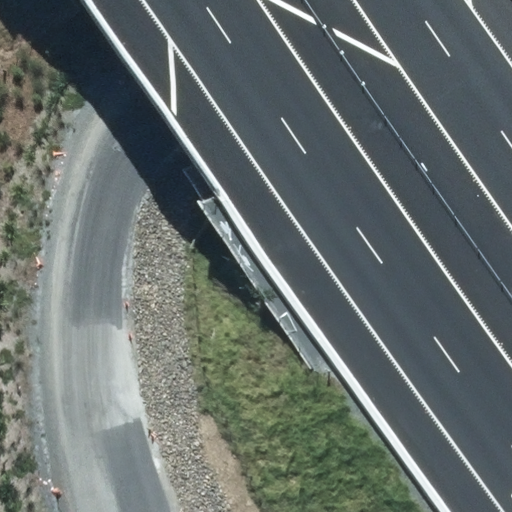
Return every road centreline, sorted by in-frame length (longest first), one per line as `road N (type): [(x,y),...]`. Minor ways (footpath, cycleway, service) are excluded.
road 1 (track): [(271,0),(122,156),(82,344),(132,511)]
road 2 (motorway): [(511,439),(277,122),(197,0)]
road 3 (motorway): [(441,0),(511,99)]
